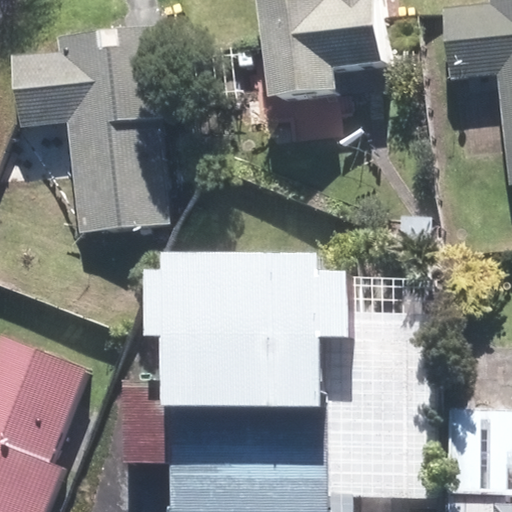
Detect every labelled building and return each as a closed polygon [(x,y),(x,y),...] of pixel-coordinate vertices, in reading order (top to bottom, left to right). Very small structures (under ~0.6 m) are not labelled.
[(266,0),(274,105),(341,100),(339,75),(385,71),(379,0),(266,0)] [(505,80),(511,142),(511,0),(497,0),(499,11),(451,17),(460,86),(505,80)] [(79,129),(90,239),(178,229),(167,125),(185,124),(175,33),(130,37),(132,58),(118,59),(115,40),(69,43),(72,60),(26,65),(33,133),(79,129)] [(410,221),(411,246),(440,245),(440,220),(410,221)] [(437,291),(329,290),(329,270),(184,269),(171,269),(172,391),(129,392),(129,469),(177,470),(177,511),(388,511),(388,503),(437,504),(437,291)] [(39,290),(59,295),(62,283),(40,278),(39,290)] [(102,279),(89,317),(126,331),(141,295),(102,279)] [(0,511),(55,511),(70,474),(57,469),(95,375),(12,343),(0,373),(0,511)] [(459,487),(511,488),(511,406),(461,405),(459,487)]
